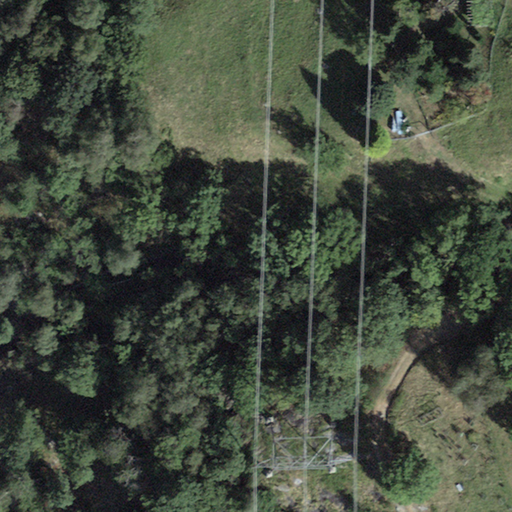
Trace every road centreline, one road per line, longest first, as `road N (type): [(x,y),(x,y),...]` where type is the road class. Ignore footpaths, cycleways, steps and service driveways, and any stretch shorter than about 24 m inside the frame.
road 1 (track): [(412,511),(377,438),(385,398),(407,356),(434,333),(511,300)]
road 2 (track): [(511,205),(442,162),(410,111),(393,68),(407,33),(405,0)]
